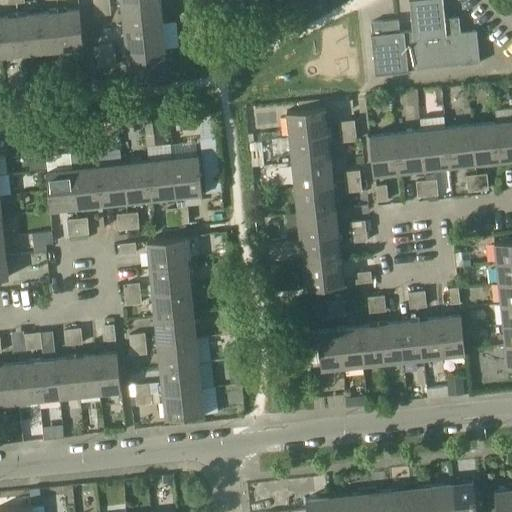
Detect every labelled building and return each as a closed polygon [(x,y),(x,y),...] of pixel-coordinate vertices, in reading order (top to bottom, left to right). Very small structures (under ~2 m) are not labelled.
[(147,0),(121,3),(124,28),(163,24),(160,0),(147,0)] [(396,21),(369,24),(375,77),(480,65),(476,32),(461,33),(459,20),(446,21),(443,0),(416,0),(408,1),(411,31),(398,33),(396,21)] [(95,14),(111,13),(110,4),(94,6),(95,14)] [(79,9),(57,11),(61,49),(82,47),(79,9)] [(37,13),(41,51),(61,49),(57,11),(37,13)] [(17,15),(21,53),(41,51),(37,13),(17,15)] [(0,16),(0,48),(1,55),(21,53),(17,15),(0,16)] [(163,24),(124,28),(126,53),(166,49),(163,24)] [(98,44),(99,56),(115,54),(114,42),(98,44)] [(129,79),(169,75),(166,49),(126,53),(129,79)] [(100,64),(116,63),(115,54),(99,56),(100,64)] [(287,113),(290,138),(328,135),(325,109),(287,113)] [(354,118),(338,120),(339,133),(349,132),(356,132),(354,118)] [(511,120),(495,122),(499,161),(511,159),(511,120)] [(474,164),(499,161),(495,122),(470,125),(474,164)] [(445,128),(449,167),(474,164),(470,125),(445,128)] [(420,131),(424,170),(449,167),(445,128),(420,131)] [(420,131),(395,134),(399,173),(424,170),(420,131)] [(357,139),(356,132),(339,133),(340,141),(357,139)] [(370,137),(375,175),(399,173),(395,134),(370,137)] [(290,138),(292,163),(330,159),(328,135),(290,138)] [(201,194),(197,155),(172,158),(175,196),(201,194)] [(175,196),(172,158),(147,160),(150,199),(175,196)] [(333,184),(330,159),(292,163),(295,188),(333,184)] [(150,199),(147,160),(122,163),(126,201),(150,199)] [(97,165),(101,204),(126,201),(122,163),(97,165)] [(101,204),(97,165),(72,168),(76,206),(101,204)] [(46,170),(50,209),(76,206),(72,168),(46,170)] [(360,168),(343,170),(345,183),(361,181),(360,168)] [(488,188),(487,172),(475,173),(477,189),(488,188)] [(465,174),(467,190),(477,189),(475,173),(465,174)] [(438,193),(436,177),(425,178),(427,195),(438,193)] [(415,179),(417,196),(427,195),(425,178),(415,179)] [(362,190),(361,181),(345,183),(346,191),(362,190)] [(386,183),(375,184),(377,200),(388,199),(386,183)] [(336,209),(333,184),(295,188),(298,213),(336,209)] [(189,221),(187,205),(176,206),(178,222),(189,221)] [(167,207),(168,223),(178,222),(176,206),(167,207)] [(338,234),(336,209),(298,213),(300,238),(338,234)] [(139,227),(137,210),(127,211),(128,228),(139,227)] [(116,212),(118,229),(128,228),(127,211),(116,212)] [(87,216),(77,217),(78,233),(89,232),(87,216)] [(67,218),(68,234),(78,233),(77,217),(67,218)] [(365,218),(349,220),(350,233),(367,231),(365,218)] [(368,239),(367,231),(350,233),(351,241),(368,239)] [(341,259),(338,234),(300,238),(303,263),(341,259)] [(185,236),(147,240),(150,266),(188,262),(185,236)] [(135,240),(119,242),(120,253),(136,251),(135,240)] [(511,240),(493,242),(496,264),(511,261),(511,240)] [(343,285),(341,259),(303,263),(305,289),(343,285)] [(511,282),(511,261),(496,264),(498,284),(511,282)] [(152,292),(191,287),(188,262),(150,266),(152,292)] [(372,282),(371,270),(355,272),(356,283),(372,282)] [(140,281),(123,283),(125,295),(141,293),(140,281)] [(511,302),(511,282),(498,284),(500,304),(511,302)] [(458,285),(449,286),(451,303),(460,302),(458,285)] [(155,317),(194,313),(191,287),(152,292),(155,317)] [(427,305),(426,288),(417,289),(419,306),(427,305)] [(408,291),(409,307),(419,306),(417,289),(408,291)] [(125,303),(142,302),(141,293),(125,295),(125,303)] [(384,293),(377,294),(379,310),(386,310),(384,293)] [(367,295),(369,311),(379,310),(377,294),(367,295)] [(326,299),(328,316),(338,315),(337,298),(326,299)] [(345,314),(344,298),(337,298),(338,315),(345,314)] [(511,323),(511,302),(500,304),(502,325),(511,323)] [(158,342),(196,338),(194,313),(155,317),(158,342)] [(465,354),(461,315),(440,317),(444,356),(465,354)] [(440,317),(420,319),(424,358),(444,356),(440,317)] [(424,358),(420,319),(400,321),(404,360),(424,358)] [(400,321),(380,323),(384,362),(404,360),(400,321)] [(114,322),(105,323),(107,339),(116,338),(114,322)] [(384,362),(380,323),(360,326),(364,365),(384,362)] [(511,344),(511,323),(502,325),(505,345),(511,344)] [(83,342),(81,326),(72,327),(74,343),(83,342)] [(364,365),(360,326),(340,328),(344,367),(364,365)] [(64,327),(66,344),(74,343),(72,327),(64,327)] [(319,330),(323,369),(344,367),(340,328),(319,330)] [(26,349),(25,348),(34,348),(32,331),(24,332),(24,329),(12,330),(13,350),(26,349)] [(41,330),(32,331),(34,348),(42,347),(41,330)] [(145,331),(129,332),(130,345),(146,343),(145,331)] [(160,367),(199,363),(196,338),(158,342),(160,367)] [(131,354),(147,352),(146,343),(130,345),(131,354)] [(117,352),(95,354),(100,393),(121,391),(117,352)] [(75,356),(79,395),(100,393),(95,354),(75,356)] [(75,356),(55,358),(59,397),(79,395),(75,356)] [(55,358),(35,360),(39,399),(59,397),(55,358)] [(15,362),(19,401),(39,399),(35,360),(15,362)] [(0,363),(0,403),(19,401),(15,362),(0,363)] [(163,392),(202,388),(199,363),(160,367),(163,392)] [(150,381),(134,382),(135,395),(151,394),(150,381)] [(166,418),(204,414),(202,388),(163,392),(166,418)] [(152,402),(151,394),(135,395),(136,404),(152,402)] [(458,477),(451,478),(455,511),(484,511),(482,491),(474,492),(473,480),(458,481),(458,477)] [(443,479),(444,483),(429,484),(432,511),(454,511),(451,478),(443,479)] [(417,482),(409,483),(411,511),(432,511),(429,484),(417,486),(417,482)] [(402,487),(388,489),(391,511),(411,511),(409,483),(402,483),(402,487)] [(488,493),(487,493),(488,511),(511,511),(511,484),(508,484),(509,489),(494,491),(494,493),(488,493)] [(370,511),(391,511),(388,489),(376,490),(375,486),(368,487),(370,511)] [(360,488),(361,492),(347,493),(349,511),(370,511),(368,487),(360,488)] [(291,509),(291,511),(328,511),(326,491),(318,492),(319,496),(306,498),(307,507),(291,509)] [(333,491),(326,491),(328,511),(349,511),(347,493),(334,495),(333,491)]
